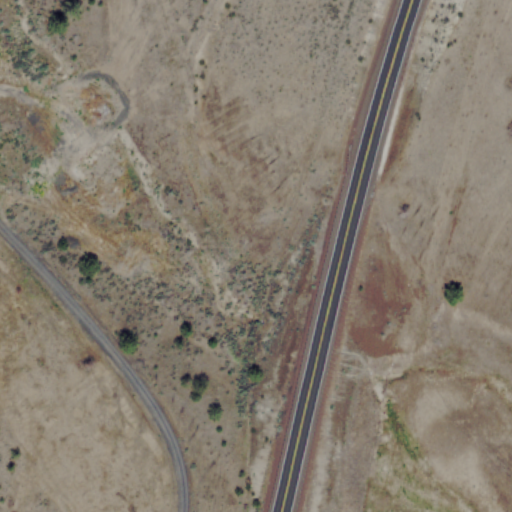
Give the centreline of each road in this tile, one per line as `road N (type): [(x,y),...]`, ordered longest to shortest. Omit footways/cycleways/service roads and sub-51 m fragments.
road 1 (trunk): [(279,511),(371,108),(404,0)]
road 2 (residential): [(178,511),(175,472),(154,417),(43,269),(0,231)]
